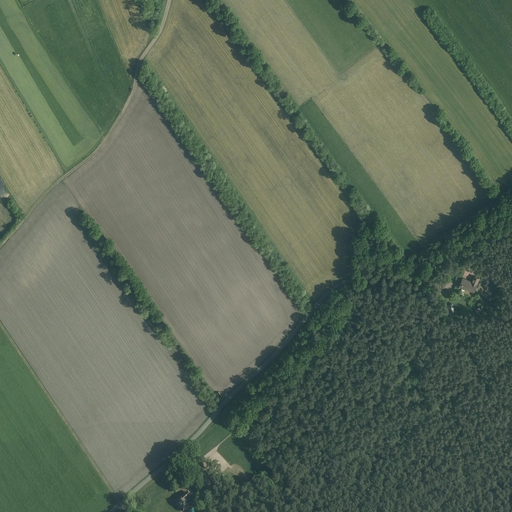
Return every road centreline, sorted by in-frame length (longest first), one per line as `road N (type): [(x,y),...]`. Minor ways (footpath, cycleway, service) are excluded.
road 1 (unclassified): [(111,511),(197,434),(333,287),(391,276),(474,235),(511,227)]
road 2 (track): [(355,281),(357,213),(202,0)]
road 3 (track): [(169,0),(133,92),(102,143),(0,245)]
road 4 (track): [(0,324),(119,504)]
